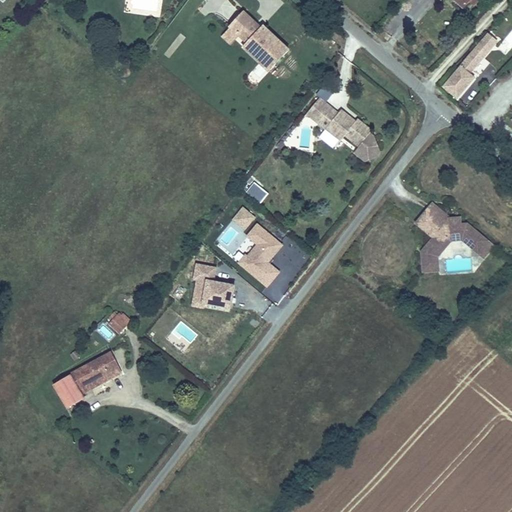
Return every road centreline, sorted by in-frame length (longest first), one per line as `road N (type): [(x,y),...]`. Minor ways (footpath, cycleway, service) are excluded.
road 1 (unclassified): [(442,106),(133,511)]
road 2 (tertiary): [(322,0),(442,106)]
